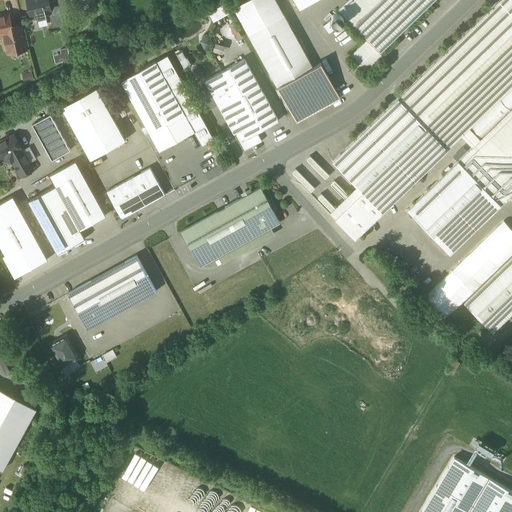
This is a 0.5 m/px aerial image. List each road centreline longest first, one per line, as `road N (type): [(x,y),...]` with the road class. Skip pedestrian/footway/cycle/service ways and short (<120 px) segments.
road 1 (residential): [(0,306),(266,161)]
road 2 (residential): [(266,161),(349,113),(466,0)]
road 3 (residential): [(266,161),(371,278)]
